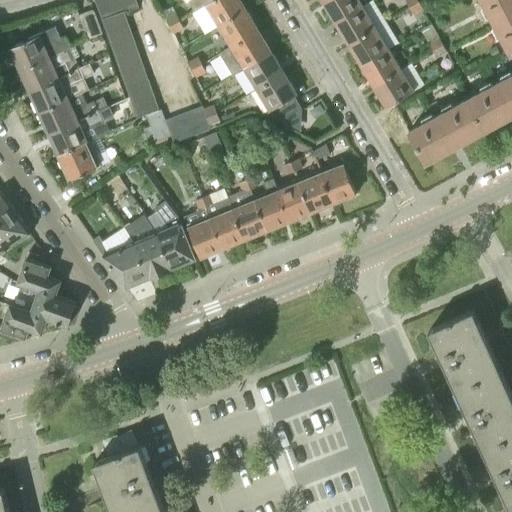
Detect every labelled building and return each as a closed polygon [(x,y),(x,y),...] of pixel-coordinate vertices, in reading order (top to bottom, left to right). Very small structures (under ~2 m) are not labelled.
[(114,16),(108,0),(95,0),(102,20),(114,16)] [(120,0),(108,0),(114,16),(124,12),(120,0)] [(120,0),(124,12),(137,8),(134,0),(120,0)] [(196,12),(207,5),(215,0),(190,0),(189,0),(196,12)] [(219,26),(246,10),(240,0),(215,0),(207,5),(219,26)] [(359,0),(326,0),(324,1),(337,22),(363,6),(359,0)] [(511,0),(482,0),(509,51),(511,49),(511,0)] [(419,1),(410,6),(414,14),(424,9),(419,1)] [(363,6),(337,22),(350,44),(377,28),(363,6)] [(102,34),(94,9),(79,14),(88,39),(102,34)] [(232,47),(259,31),(246,10),(219,26),(232,47)] [(124,12),(114,16),(102,20),(107,35),(129,27),(124,12)] [(166,19),(170,27),(179,22),(176,15),(166,19)] [(179,22),(170,27),(174,34),(183,29),(179,22)] [(134,41),(129,27),(107,35),(112,49),(134,41)] [(40,34),(11,47),(21,70),(71,47),(66,36),(60,39),(55,28),(40,35),(40,34)] [(377,28),(350,44),(362,65),(389,49),(377,28)] [(233,75),(244,68),(271,52),(259,31),(232,47),(220,54),(233,75)] [(429,42),(433,50),(444,44),(439,36),(429,42)] [(134,41),(112,49),(117,63),(139,55),(134,41)] [(444,44),(433,50),(438,58),(448,52),(444,44)] [(493,57),(500,54),(496,46),(489,49),(493,57)] [(71,47),(21,70),(30,90),(80,67),(71,47)] [(389,49),(362,65),(375,86),(402,70),(389,49)] [(271,52),(244,68),(257,90),(284,74),(271,52)] [(139,55),(117,63),(122,77),(144,69),(139,55)] [(189,63),(193,70),(202,65),(198,58),(189,63)] [(80,67),(30,90),(40,111),(69,98),(89,89),(85,78),(95,73),(90,63),(80,67)] [(202,65),(193,70),(197,78),(206,73),(202,65)] [(144,69),(122,77),(127,91),(149,83),(144,69)] [(402,70),(375,86),(387,107),(414,91),(402,70)] [(284,74),(257,90),(270,111),(267,113),(283,119),(300,109),(293,97),(297,95),(284,74)] [(511,74),(468,99),(486,130),(510,117),(511,117),(511,74)] [(149,83),(127,91),(132,104),(154,97),(149,83)] [(69,98),(40,111),(49,133),(108,105),(104,97),(74,110),(69,98)] [(154,97),(132,104),(137,119),(146,116),(159,110),(154,97)] [(461,143),(486,130),(468,99),(409,131),(427,162),(451,149),(455,151),(461,148),(461,143)] [(109,104),(108,105),(49,133),(59,154),(90,140),(110,131),(106,121),(115,117),(109,104)] [(207,119),(203,110),(202,106),(189,111),(198,134),(211,130),(209,126),(207,119)] [(203,110),(207,119),(217,115),(214,107),(203,110)] [(172,136),(165,120),(161,110),(159,110),(146,116),(150,127),(143,130),(148,144),(172,136)] [(198,134),(189,111),(177,115),(186,139),(198,134)] [(186,139),(177,115),(165,120),(172,136),(174,143),(186,139)] [(217,115),(207,119),(209,126),(219,122),(217,115)] [(217,132),(214,133),(205,136),(205,137),(211,153),(223,149),(217,132)] [(90,140),(59,154),(61,158),(59,161),(62,167),(65,168),(71,180),(102,166),(90,140)] [(315,158),(329,152),(326,145),(313,153),(315,158)] [(291,161),(295,170),(303,167),(299,157),(291,161)] [(334,164),(335,167),(322,173),(334,202),(357,193),(343,160),(334,164)] [(295,170),(291,161),(283,164),(287,173),(295,170)] [(334,202),(322,173),(299,182),(311,212),(334,202)] [(247,179),(251,188),(259,184),(255,175),(247,179)] [(289,221),(277,192),(271,178),(264,182),(269,195),(256,200),(268,230),(289,221)] [(251,188),(247,179),(239,182),(243,191),(251,188)] [(311,212),(299,182),(277,192),(289,221),(311,212)] [(113,206),(117,203),(112,196),(106,189),(102,192),(108,199),(113,206)] [(6,199),(1,192),(0,193),(0,223),(16,213),(14,210),(13,206),(11,203),(8,201),(6,199)] [(244,240),(232,210),(227,198),(213,204),(210,194),(202,197),(206,206),(211,219),(223,249),(244,240)] [(199,209),(206,206),(202,197),(196,200),(199,209)] [(169,227),(157,232),(173,268),(196,258),(181,222),(171,207),(166,200),(157,208),(169,227)] [(268,230),(256,200),(232,210),(244,240),(268,230)] [(16,213),(0,223),(0,254),(30,233),(25,226),(25,225),(23,222),(22,219),(20,216),(16,213)] [(223,249),(211,219),(189,228),(201,258),(223,249)] [(173,268),(157,232),(139,239),(138,235),(130,223),(124,227),(134,241),(149,278),(173,268)] [(134,241),(124,227),(103,240),(99,235),(93,239),(126,287),(149,278),(134,241)] [(56,294),(61,280),(48,275),(51,266),(43,263),(45,257),(29,251),(18,282),(22,283),(39,289),(56,294)] [(38,295),(31,312),(47,318),(68,326),(77,301),(56,294),(39,289),(22,283),(19,290),(32,295),(33,293),(38,295)] [(47,318),(31,312),(10,304),(0,331),(0,335),(15,341),(17,335),(25,338),(29,328),(42,333),(47,318)] [(462,387),(496,371),(491,360),(497,358),(479,320),(474,322),(469,312),(434,328),(441,343),(436,345),(449,374),(455,372),(462,387)] [(501,382),(496,371),(462,387),(468,402),(463,404),(476,433),(481,430),(489,447),(511,436),(511,391),(506,379),(501,382)] [(511,436),(489,447),(495,461),(490,463),(504,492),(509,490),(511,496),(511,436)] [(113,511),(149,511),(163,507),(157,489),(151,491),(142,465),(147,463),(140,445),(95,461),(113,511)] [(0,511),(9,511),(8,505),(3,506),(0,495),(0,511)]
